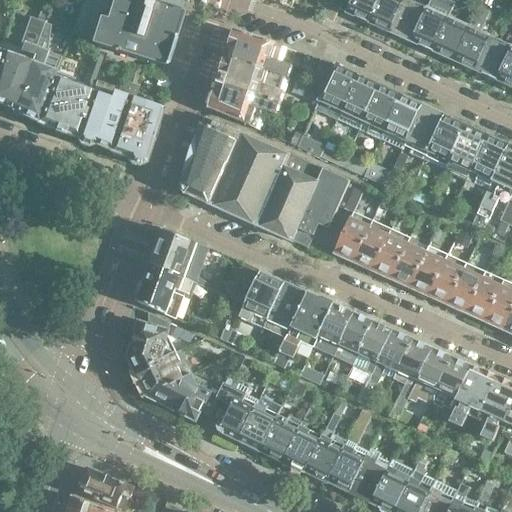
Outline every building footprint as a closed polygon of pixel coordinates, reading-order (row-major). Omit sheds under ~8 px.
[(185,0),(110,0),(105,20),(97,18),(89,44),(164,67),(185,0)] [(328,0),(320,18),(333,23),(339,8),(342,0),(328,0)] [(378,0),(352,0),(347,13),(357,17),(358,20),(363,23),(365,21),(368,22),(369,22),(378,0)] [(378,0),(369,22),(379,27),(379,30),(384,32),(387,30),(390,32),(404,0),(378,0)] [(407,0),(404,0),(390,32),(399,36),(399,39),(405,42),(407,40),(411,42),(427,9),(407,0)] [(467,1),(463,0),(457,0),(453,10),(461,13),(467,1)] [(427,9),(411,42),(417,44),(417,45),(420,46),(420,49),(426,52),(429,50),(431,51),(432,51),(448,18),(427,9)] [(469,28),(453,61),(463,65),(464,69),(469,71),(472,69),(475,70),(490,37),(477,31),(480,24),(479,24),(484,13),(477,9),(469,28)] [(44,18),(37,16),(34,24),(41,26),(44,18)] [(448,18),(432,51),(441,55),(442,59),(448,62),(451,60),(453,61),(469,28),(448,18)] [(0,50),(0,105),(9,110),(28,62),(37,41),(43,27),(30,23),(22,43),(20,48),(3,42),(0,50)] [(44,43),(49,29),(43,27),(37,41),(44,43)] [(232,35),(225,58),(268,72),(288,79),(292,67),(282,63),(287,49),(236,32),(236,34),(232,35)] [(490,37),(475,70),(484,75),(484,78),(490,81),(493,79),(495,81),(496,80),(511,47),(490,37)] [(511,46),(511,47),(496,80),(506,85),(506,88),(511,91),(511,90),(511,46)] [(28,62),(9,110),(12,112),(19,116),(36,123),(54,73),(55,72),(60,58),(34,49),(28,62)] [(225,58),(216,84),(280,105),(284,92),(264,85),(268,72),(225,58)] [(320,60),(318,66),(309,85),(321,90),(330,70),(332,64),(320,60)] [(55,72),(54,73),(36,123),(37,124),(36,125),(55,132),(54,133),(62,136),(63,135),(74,139),(90,92),(103,64),(96,61),(85,90),(71,86),(74,79),(55,72)] [(316,106),(317,106),(315,110),(338,120),(342,113),(359,76),(337,66),(334,72),(332,71),(318,102),(316,106)] [(359,76),(342,113),(338,120),(360,130),(363,123),(380,86),(359,76)] [(90,92),(74,139),(78,145),(87,149),(93,146),(107,152),(107,153),(108,153),(126,97),(130,84),(125,82),(120,95),(111,92),(113,88),(96,81),(91,93),(90,92)] [(126,97),(108,153),(125,160),(128,165),(137,168),(143,165),(150,142),(152,143),(155,131),(154,131),(161,109),(134,100),(138,86),(130,84),(126,97)] [(208,109),(209,110),(250,127),(260,132),(267,112),(276,116),(280,105),(216,84),(208,109)] [(380,86),(363,123),(360,130),(381,140),(384,133),(402,96),(380,86)] [(402,96),(384,133),(381,140),(402,150),(405,143),(423,105),(402,96)] [(316,106),(306,101),(302,110),(306,112),(313,115),(315,110),(317,106),(316,106)] [(423,105),(405,143),(402,150),(424,160),(427,153),(445,115),(423,105)] [(445,115),(427,153),(424,160),(444,170),(448,163),(466,125),(445,115)] [(204,120),(202,126),(182,188),(185,194),(209,205),(241,134),(208,119),(208,121),(204,120)] [(466,125),(448,163),(444,170),(466,181),(470,173),(488,135),(466,125)] [(241,134),(209,205),(256,225),(256,226),(258,227),(259,226),(291,241),(290,241),(292,242),(293,241),(298,230),(319,182),(318,182),(323,170),(290,155),(241,134)] [(297,148),(302,137),(295,134),(290,145),(297,148)] [(470,173),(466,181),(463,188),(471,192),(475,184),(487,190),(491,182),(509,145),(488,135),(470,173)] [(302,136),(297,148),(320,158),(324,149),(325,146),(302,136)] [(511,146),(509,145),(491,182),(480,208),(492,213),(500,195),(511,200),(511,197),(511,146)] [(324,149),(320,158),(340,167),(344,157),(324,149)] [(409,156),(402,153),(397,164),(404,167),(409,156)] [(364,164),(349,157),(344,167),(360,174),(364,164)] [(370,164),(364,177),(385,186),(391,173),(370,164)] [(319,182),(298,230),(293,241),(308,248),(318,225),(328,230),(340,203),(349,182),(350,182),(323,170),(318,182),(319,182)] [(357,204),(364,188),(349,182),(340,203),(355,210),(357,204)] [(428,205),(431,198),(417,191),(414,199),(428,205)] [(511,197),(500,221),(511,227),(511,226),(511,197)] [(450,216),(454,208),(433,198),(429,206),(450,216)] [(362,206),(357,204),(355,210),(353,213),(358,215),(362,206)] [(378,211),(373,222),(377,224),(382,212),(378,211)] [(338,245),(332,259),(333,260),(336,255),(343,258),(344,260),(350,263),(353,262),(355,263),(373,222),(358,215),(353,213),(351,218),(350,217),(342,235),(338,245)] [(373,222),(355,263),(356,263),(357,266),(364,269),(368,269),(374,271),(391,230),(377,224),(373,222)] [(510,227),(501,222),(496,234),(505,238),(510,227)] [(391,230),(374,271),(380,274),(381,277),(388,280),(391,279),(392,279),(410,239),(391,230)] [(432,240),(437,243),(442,232),(436,230),(432,240)] [(185,279),(203,287),(209,269),(201,266),(208,249),(163,231),(151,265),(185,279)] [(456,244),(466,248),(471,237),(462,232),(456,244)] [(410,239),(392,279),(394,280),(395,283),(402,286),(406,286),(412,288),(430,248),(410,239)] [(430,248),(412,288),(419,291),(420,294),(426,297),(429,296),(431,297),(449,256),(430,248)] [(449,256),(431,297),(433,300),(440,304),(443,302),(450,306),(468,265),(449,256)] [(507,272),(511,264),(504,260),(500,269),(507,272)] [(136,296),(137,302),(176,319),(184,298),(175,294),(176,290),(180,292),(183,285),(204,293),(206,288),(203,287),(185,279),(151,265),(145,281),(141,284),(136,296)] [(450,306),(456,308),(457,311),(463,314),(466,313),(468,314),(486,273),(468,265),(450,306)] [(260,273),(243,266),(229,299),(245,305),(260,273)] [(260,273),(245,305),(238,318),(251,324),(255,316),(268,321),(285,284),(281,283),(280,280),(274,278),(272,279),(260,273)] [(471,318),(477,321),(481,320),(487,323),(506,282),(486,273),(468,314),(469,315),(471,318)] [(232,293),(205,282),(203,287),(206,288),(230,298),(232,293)] [(511,284),(506,282),(487,323),(494,326),(495,329),(501,332),(505,331),(506,331),(511,317),(511,284)] [(285,284),(268,321),(264,329),(285,339),(291,328),(307,295),(304,293),(303,291),(299,289),(295,289),(285,284)] [(307,295),(291,328),(287,335),(301,342),(313,347),(317,340),(318,337),(333,305),(333,304),(322,299),(318,300),(307,295)] [(333,305),(318,337),(330,342),(310,381),(318,385),(339,347),(353,314),(333,305)] [(353,314),(339,347),(318,385),(327,389),(347,350),(359,355),(373,323),(353,314)] [(136,372),(172,355),(167,344),(171,330),(168,330),(170,324),(155,317),(152,327),(143,324),(138,326),(128,357),(129,360),(128,363),(132,371),(136,372)] [(226,341),(233,323),(226,321),(219,339),(226,341)] [(373,323),(359,355),(353,367),(364,371),(360,379),(365,381),(368,382),(378,364),(393,332),(373,323)] [(235,332),(230,343),(242,349),(247,338),(235,332)] [(393,332),(378,364),(363,394),(367,396),(362,406),(368,408),(385,376),(394,380),(397,373),(413,341),(393,332)] [(287,335),(279,353),(290,357),(293,359),(301,342),(287,335)] [(413,341),(397,373),(394,380),(405,385),(394,406),(402,410),(417,382),(432,350),(413,341)] [(432,350),(417,382),(402,410),(411,413),(421,393),(432,398),(436,391),(452,359),(432,350)] [(172,355),(136,372),(141,383),(140,387),(144,394),(147,394),(149,397),(176,383),(184,380),(183,378),(178,366),(181,364),(176,353),(172,355)] [(290,357),(279,353),(273,365),(284,369),(290,357)] [(250,360),(238,354),(231,369),(244,374),(250,360)] [(452,359),(436,391),(432,398),(432,402),(434,406),(449,413),(456,400),(470,372),(472,368),(452,359)] [(456,400),(455,401),(461,404),(459,409),(456,408),(449,423),(462,429),(471,433),(480,413),(496,379),(472,368),(470,372),(456,400)] [(280,375),(273,371),(268,382),(275,385),(280,375)] [(176,383),(149,397),(156,401),(156,403),(164,407),(166,406),(194,419),(197,418),(210,392),(197,385),(192,374),(183,378),(184,380),(176,383)] [(229,376),(225,384),(224,383),(216,399),(229,405),(220,422),(219,421),(216,428),(218,432),(223,435),(224,434),(227,435),(227,438),(235,442),(238,440),(239,441),(257,405),(259,401),(246,395),(249,390),(239,384),(237,380),(229,376)] [(511,385),(496,379),(480,413),(489,417),(480,437),(496,444),(505,424),(511,408),(511,385)] [(307,387),(295,380),(287,398),(294,401),(297,395),(302,397),(307,387)] [(363,394),(368,382),(365,381),(357,395),(361,397),(363,394)] [(347,404),(340,401),(334,414),(335,415),(341,417),(347,404)] [(257,405),(239,441),(248,445),(249,449),(257,453),(260,451),(261,452),(280,416),(278,415),(276,419),(265,413),(266,410),(257,405)] [(511,408),(505,424),(496,444),(506,449),(504,453),(511,456),(511,408)] [(316,413),(309,409),(304,419),(311,422),(316,413)] [(345,446),(328,482),(337,487),(338,490),(344,493),(348,492),(350,493),(369,453),(356,446),(356,440),(369,414),(362,411),(348,442),(345,446)] [(324,437),(306,473),(313,476),(314,480),(326,486),(327,482),(328,482),(345,446),(348,442),(332,434),(341,417),(335,415),(324,437)] [(280,416),(261,452),(270,456),(270,459),(278,463),(281,462),(283,463),(301,427),(303,423),(289,416),(287,420),(280,416)] [(431,429),(420,424),(417,432),(427,437),(431,429)] [(392,428),(385,425),(381,434),(388,437),(392,428)] [(301,427),(283,463),(292,467),(292,470),(300,474),(303,473),(304,473),(305,472),(306,473),(324,437),(322,436),(321,437),(310,432),(301,427)] [(411,443),(415,434),(407,431),(403,439),(411,443)] [(369,453),(350,493),(358,497),(359,500),(366,504),(369,503),(372,504),(389,468),(391,465),(379,459),(381,454),(371,449),(369,453)] [(494,454),(484,450),(480,458),(490,463),(494,454)] [(456,453),(449,451),(445,460),(452,463),(456,453)] [(417,473),(426,477),(432,465),(422,461),(417,473)] [(372,504),(379,507),(380,511),(394,511),(411,478),(414,473),(392,462),(391,465),(372,504)] [(79,492),(78,494),(83,497),(83,495),(117,510),(122,511),(127,511),(132,500),(131,499),(135,488),(88,469),(84,479),(80,481),(77,490),(79,492)] [(394,511),(422,511),(433,489),(435,485),(436,483),(414,473),(394,511)] [(484,488),(479,501),(487,504),(494,486),(486,483),(484,488)] [(433,489),(422,511),(449,511),(455,500),(457,496),(435,485),(433,489)] [(457,496),(455,500),(449,511),(474,511),(476,508),(478,503),(466,499),(468,495),(469,490),(461,487),(459,491),(457,496)] [(110,511),(73,498),(71,501),(73,502),(69,511),(110,511)]
